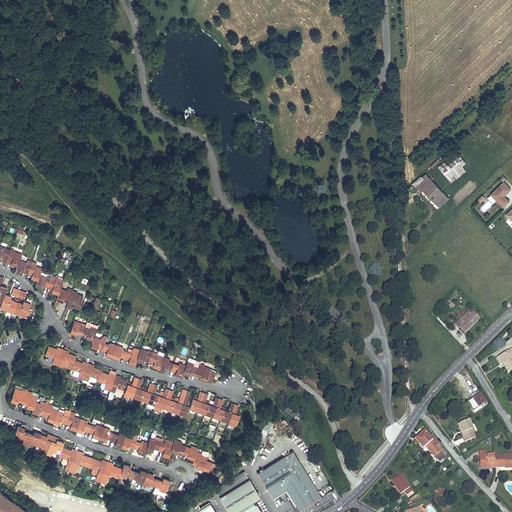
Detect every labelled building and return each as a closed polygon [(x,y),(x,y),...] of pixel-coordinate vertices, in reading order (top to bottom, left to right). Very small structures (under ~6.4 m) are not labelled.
[(466,171),(462,166),(466,163),(460,155),(447,165),(450,168),(444,173),(451,182),(466,171)] [(423,192),(427,196),(437,188),(429,179),(417,190),(421,194),(423,192)] [(492,204),(496,200),(503,208),(510,201),(504,196),(511,189),(504,181),(486,197),(492,204)] [(445,197),(437,188),(427,196),(436,206),(445,197)] [(481,208),(485,212),(492,205),(488,200),(481,208)] [(2,258),(7,260),(10,250),(0,246),(0,260),(1,261),(2,258)] [(11,264),(17,266),(20,260),(22,254),(14,251),(14,250),(11,249),(10,250),(7,260),(12,261),(11,264)] [(17,266),(15,272),(21,275),(22,272),(27,274),(30,267),(25,265),(26,263),(20,260),(17,266)] [(30,267),(27,274),(32,275),(31,278),(37,281),(38,281),(40,275),(42,269),(36,266),(35,268),(30,267)] [(40,275),(38,281),(37,281),(35,287),(42,289),(43,286),(48,288),(50,281),(52,276),(49,275),(46,277),(40,275)] [(50,281),(48,288),(52,289),(51,292),(57,295),(58,295),(60,288),(62,283),(63,280),(52,276),(50,281)] [(57,295),(55,300),(62,303),(63,300),(68,302),(72,291),(67,289),(67,291),(60,288),(58,295),(57,295)] [(72,291),(68,302),(73,304),(72,306),(78,309),(83,296),(77,294),(77,292),(72,291)] [(0,306),(0,308),(6,311),(10,299),(4,297),(1,302),(0,306)] [(14,300),(10,299),(6,311),(12,313),(16,301),(14,300)] [(16,301),(12,313),(18,315),(23,304),(18,302),(16,301)] [(23,304),(18,315),(25,317),(28,308),(30,303),(24,301),(23,304)] [(463,307),(457,313),(459,315),(461,314),(462,315),(464,313),(465,314),(468,312),(463,307)] [(481,318),(475,312),(471,315),(469,313),(457,325),(465,333),(481,318)] [(74,320),(70,332),(76,335),(77,332),(82,334),(85,327),(85,325),(83,325),(83,326),(80,325),(81,323),(74,320)] [(85,327),(82,334),(87,336),(86,338),(92,341),(94,337),(97,329),(90,326),(90,329),(85,327)] [(92,341),(89,349),(96,351),(97,349),(102,350),(104,343),(100,341),(101,339),(94,337),(92,341)] [(104,343),(102,350),(106,352),(105,355),(112,357),(116,345),(110,343),(109,345),(104,343)] [(116,345),(112,357),(118,360),(120,357),(124,358),(127,351),(122,350),(123,347),(116,345)] [(48,346),(45,356),(53,359),(52,364),(57,365),(63,349),(59,348),(59,350),(56,349),(48,346)] [(127,351),(124,358),(129,360),(128,363),(134,365),(139,353),(132,351),(133,350),(128,348),(127,351)] [(66,352),(66,351),(63,349),(57,365),(62,367),(62,366),(64,362),(72,365),(73,363),(74,363),(74,360),(76,356),(68,353),(66,352)] [(139,353),(136,361),(143,363),(144,360),(148,362),(151,355),(146,353),(147,351),(141,349),(140,350),(139,353)] [(498,357),(507,374),(511,371),(511,360),(511,361),(511,360),(511,349),(511,350),(511,351),(511,355),(510,357),(508,353),(504,355),(504,354),(498,357)] [(148,362),(153,364),(152,367),(159,369),(163,357),(157,355),(156,357),(151,355),(148,362)] [(159,369),(165,372),(166,369),(171,370),(173,363),(169,362),(170,359),(163,357),(159,369)] [(193,366),(197,368),(199,363),(199,362),(189,358),(187,361),(194,364),(193,366)] [(77,377),(83,379),(89,363),(85,362),(84,364),(82,363),(74,360),(74,363),(73,363),(72,365),(72,366),(71,369),(74,371),(79,373),(78,377),(77,377)] [(190,373),(195,375),(197,368),(193,366),(194,364),(187,361),(186,365),(183,373),(189,376),(190,373)] [(89,363),(83,379),(88,381),(89,380),(90,376),(95,378),(98,379),(99,375),(100,375),(101,372),(102,370),(94,367),(92,366),(92,364),(89,363)] [(171,370),(176,372),(174,375),(181,378),(186,365),(179,363),(178,365),(173,363),(171,370)] [(199,379),(205,382),(206,381),(210,370),(210,369),(204,367),(204,365),(199,363),(197,368),(195,375),(200,376),(199,379)] [(210,370),(206,381),(212,382),(215,373),(210,370)] [(104,389),(109,391),(115,375),(112,374),(111,375),(109,375),(101,372),(100,375),(99,375),(98,379),(97,381),(106,384),(104,389)] [(115,375),(109,391),(115,393),(115,391),(116,388),(125,391),(127,384),(128,382),(120,379),(118,378),(119,376),(115,375)] [(123,394),(131,397),(138,379),(134,377),(132,384),(131,385),(127,384),(125,391),(124,394),(123,394)] [(131,397),(139,400),(143,390),(139,388),(140,387),(142,380),(138,379),(131,397)] [(139,400),(147,403),(153,384),(150,383),(147,390),(147,391),(143,390),(139,400)] [(147,403),(155,406),(158,395),(154,394),(155,391),(157,386),(153,384),(147,403)] [(21,390),(15,388),(10,401),(17,403),(18,400),(23,402),(27,391),(22,389),(21,390)] [(155,406),(162,408),(169,390),(165,388),(163,395),(162,397),(158,395),(155,406)] [(162,408),(170,411),(174,401),(170,400),(170,398),(173,391),(169,390),(162,408)] [(27,391),(23,402),(28,404),(27,407),(33,409),(35,402),(37,397),(31,395),(32,392),(27,391)] [(189,409),(197,411),(203,393),(200,391),(197,398),(196,400),(193,398),(191,402),(190,407),(189,409)] [(203,393),(197,411),(205,414),(208,404),(204,402),(205,401),(207,394),(203,393)] [(488,406),(481,393),(467,403),(473,412),(483,406),(484,408),(488,406)] [(170,411),(178,414),(184,395),(181,394),(179,399),(178,402),(174,401),(170,411)] [(178,414),(186,417),(189,409),(190,407),(185,405),(187,400),(188,397),(184,395),(178,414)] [(208,404),(205,414),(212,417),(219,399),(215,397),(213,401),(212,405),(208,404)] [(219,399),(212,417),(220,420),(224,409),(220,408),(220,407),(223,400),(219,399)] [(33,409),(31,415),(38,417),(39,414),(43,416),(46,409),(41,407),(42,405),(35,402),(33,409)] [(224,409),(220,420),(228,423),(235,404),(231,403),(228,409),(228,411),(224,409)] [(46,409),(43,416),(48,417),(47,420),(54,423),(58,410),(52,408),(50,408),(51,405),(48,404),(46,409)] [(235,404),(228,423),(236,425),(240,415),(235,414),(236,412),(238,406),(235,404)] [(64,413),(58,410),(54,423),(60,425),(61,422),(66,424),(68,417),(64,415),(64,413)] [(68,417),(66,424),(71,426),(70,428),(76,431),(80,419),(74,416),(73,419),(68,417)] [(80,419),(76,431),(83,433),(84,430),(88,432),(91,425),(86,423),(87,421),(80,419)] [(469,419),(461,423),(463,428),(462,428),(463,432),(461,433),(465,442),(475,438),(472,432),(470,425),(471,425),(469,419)] [(246,462),(252,464),(262,444),(273,420),(265,421),(252,448),(246,462)] [(91,425),(88,432),(93,434),(92,437),(99,439),(103,427),(97,424),(96,427),(91,425)] [(24,428),(18,426),(13,438),(20,440),(19,442),(24,444),(28,433),(23,431),(24,428)] [(103,427),(99,439),(105,441),(106,438),(111,440),(113,433),(109,431),(109,429),(103,427)] [(412,437),(420,448),(422,446),(430,438),(424,431),(419,435),(417,433),(412,437)] [(28,433),(24,444),(29,446),(29,444),(36,446),(40,434),(34,432),(33,434),(28,433)] [(113,433),(111,440),(116,442),(115,445),(121,447),(126,435),(119,433),(118,435),(113,433)] [(126,435),(121,447),(128,449),(129,447),(133,448),(136,441),(138,435),(134,433),(132,437),(126,435)] [(40,434),(36,446),(42,448),(43,446),(48,448),(51,441),(46,439),(47,436),(40,434)] [(148,443),(146,449),(152,452),(153,449),(158,451),(161,443),(156,442),(157,439),(155,439),(150,437),(148,443)] [(430,438),(422,446),(435,465),(442,460),(434,449),(438,446),(431,437),(430,438)] [(170,452),(177,454),(178,451),(183,453),(185,446),(181,444),(182,442),(175,439),(173,445),(170,452)] [(51,441),(48,448),(53,450),(52,452),(59,454),(62,447),(63,442),(57,440),(56,443),(51,441)] [(136,441),(133,448),(138,450),(137,453),(144,455),(146,449),(148,443),(141,441),(141,443),(136,441)] [(161,443),(158,451),(163,452),(162,455),(168,457),(170,452),(173,445),(166,443),(165,445),(161,443)] [(185,446),(183,453),(186,454),(187,455),(186,457),(193,460),(196,451),(198,448),(191,445),(190,447),(185,446)] [(71,450),(62,447),(59,454),(58,456),(68,460),(65,469),(70,471),(77,451),(74,449),(73,451),(71,450)] [(77,451),(70,471),(75,473),(79,464),(88,467),(92,458),(82,454),(80,454),(81,452),(77,451)] [(193,460),(192,463),(197,465),(196,467),(203,470),(203,469),(209,471),(216,465),(206,462),(207,457),(208,454),(207,453),(203,451),(202,452),(201,453),(196,451),(193,460)] [(321,497),(293,451),(257,473),(264,484),(265,483),(267,486),(266,487),(273,498),(284,491),(283,490),(286,489),(286,490),(299,511),(321,497)] [(491,455),(477,455),(477,469),(484,469),(484,463),(489,464),(492,464),(492,456),(492,455),(491,455)] [(511,465),(510,466),(510,456),(492,456),(492,464),(492,470),(497,470),(497,467),(503,467),(503,470),(509,470),(511,475),(511,465)] [(92,458),(88,467),(93,469),(98,471),(97,475),(95,480),(100,482),(108,462),(104,460),(104,462),(101,461),(92,458)] [(111,463),(108,462),(100,482),(106,484),(109,475),(119,478),(119,476),(122,469),(113,465),(111,465),(111,463)] [(122,469),(119,476),(126,479),(127,476),(132,478),(134,471),(130,469),(131,467),(124,464),(122,469)] [(134,471),(132,478),(136,480),(136,482),(142,484),(147,472),(140,470),(139,473),(134,471)] [(228,511),(262,511),(254,499),(259,496),(244,471),(215,489),(228,511)] [(147,472),(142,484),(149,487),(150,485),(154,486),(157,479),(152,478),(153,475),(147,472)] [(408,490),(397,474),(388,481),(396,493),(399,491),(401,495),(408,490)] [(157,479),(154,486),(159,488),(158,490),(165,493),(170,481),(163,478),(162,481),(157,479)] [(164,496),(165,493),(158,490),(159,488),(154,486),(152,492),(164,496)] [(439,498),(445,493),(439,486),(433,491),(439,498)] [(27,511),(20,507),(19,506),(19,507),(12,503),(13,502),(12,501),(6,497),(5,498),(0,493),(0,511),(27,511)] [(215,511),(209,502),(200,508),(195,501),(190,505),(189,504),(181,509),(183,511),(215,511)]
